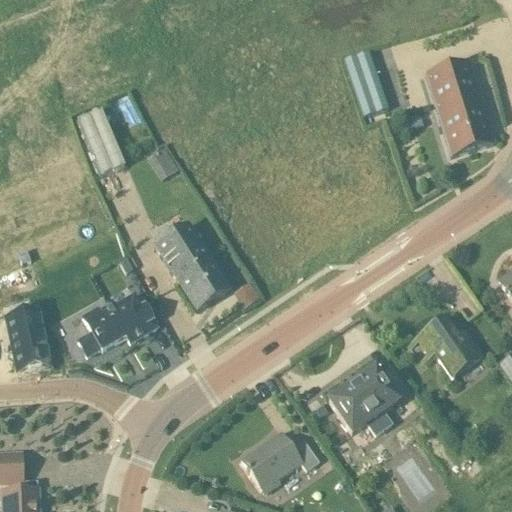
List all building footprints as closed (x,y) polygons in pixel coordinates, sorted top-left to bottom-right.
[(344,64),(363,120),(388,112),(368,55),(344,64)] [(451,160),(494,147),(468,65),(425,79),(451,160)] [(102,180),(126,170),(104,117),(80,127),(102,180)] [(161,185),(178,173),(164,152),(147,163),(161,185)] [(196,315),(229,294),(188,228),(154,250),(196,315)] [(31,265),(27,254),(17,257),(21,268),(31,265)] [(126,263),(120,267),(126,277),(132,273),(126,263)] [(511,281),(501,288),(511,304),(511,281)] [(260,302),(251,288),(235,298),(244,312),(260,302)] [(111,313),(131,347),(158,332),(145,310),(142,312),(134,299),(111,313)] [(131,347),(111,313),(101,318),(97,312),(82,321),(91,336),(77,344),(87,361),(101,353),(102,355),(126,341),(129,348),(131,347)] [(24,359),(24,358),(44,353),(36,315),(5,322),(13,361),(24,359)] [(484,362),(467,335),(459,341),(446,322),(422,338),(451,384),(484,362)] [(511,358),(501,366),(511,381),(511,358)] [(357,385),(356,384),(345,392),(346,393),(328,405),(351,438),(366,427),(375,440),(391,429),(382,416),(397,405),(374,372),(357,385)] [(312,416),(317,423),(327,416),(323,409),(312,416)] [(262,495),(301,468),(306,476),(319,466),(304,445),(292,453),(281,437),(241,465),(262,495)] [(39,511),(38,486),(23,486),(22,458),(0,458),(0,488),(1,488),(1,511),(39,511)]
